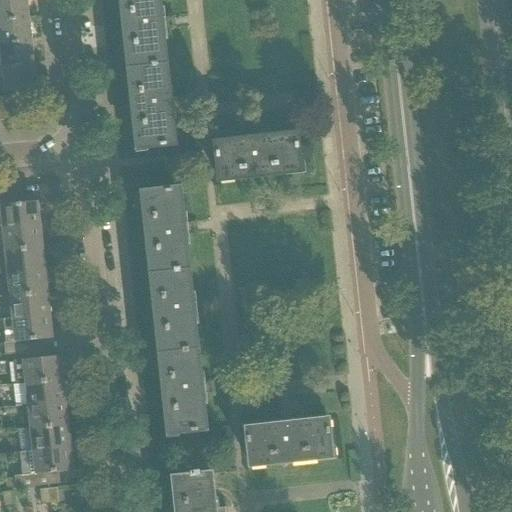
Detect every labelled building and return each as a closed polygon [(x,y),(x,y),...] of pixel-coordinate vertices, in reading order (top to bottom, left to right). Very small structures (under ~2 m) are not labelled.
[(0,0),(0,19),(29,17),(26,0),(0,0)] [(123,0),(130,67),(166,63),(158,0),(123,0)] [(0,19),(0,43),(31,40),(29,17),(0,19)] [(0,43),(0,46),(2,67),(34,63),(31,40),(0,43)] [(34,63),(2,67),(5,91),(36,87),(34,63)] [(166,63),(130,67),(139,148),(175,144),(166,63)] [(23,95),(12,97),(14,119),(26,118),(23,95)] [(12,97),(1,98),(3,120),(14,119),(12,97)] [(297,134),(251,139),(216,143),(220,179),(301,170),(297,134)] [(0,229),(2,229),(40,225),(38,202),(16,204),(13,182),(0,183),(0,229)] [(180,189),(144,193),(153,273),(189,269),(180,189)] [(2,229),(5,251),(42,247),(40,225),(2,229)] [(0,274),(7,274),(45,270),(42,247),(5,251),(0,251),(0,274)] [(189,269),(153,273),(162,352),(198,349),(189,269)] [(7,274),(10,297),(47,292),(45,270),(7,274)] [(10,297),(12,319),(50,315),(47,292),(10,297)] [(52,339),(50,315),(12,319),(4,320),(7,343),(4,343),(5,356),(12,355),(26,354),(40,353),(39,340),(52,339)] [(198,349),(162,352),(170,432),(177,431),(177,433),(205,430),(206,430),(198,349)] [(22,360),(11,361),(14,384),(25,383),(63,379),(60,356),(40,358),(22,360)] [(16,407),(27,406),(65,402),(63,379),(25,383),(14,384),(16,407)] [(27,406),(30,428),(68,424),(65,402),(27,406)] [(327,419),(282,424),(247,428),(251,464),(331,455),(327,419)] [(30,428),(32,451),(70,447),(68,424),(30,428)] [(205,430),(177,433),(182,476),(209,473),(205,430)] [(70,447),(32,451),(19,452),(22,475),(14,476),(16,489),(52,485),(51,473),(73,470),(70,447)] [(182,478),(176,478),(176,481),(179,511),(215,511),(212,481),(211,473),(209,473),(182,476),(182,478)] [(57,488),(49,489),(51,504),(59,503),(57,488)] [(51,504),(49,489),(40,490),(41,505),(51,504)] [(4,494),(3,494),(5,508),(6,508),(8,508),(13,507),(12,493),(4,494)]
